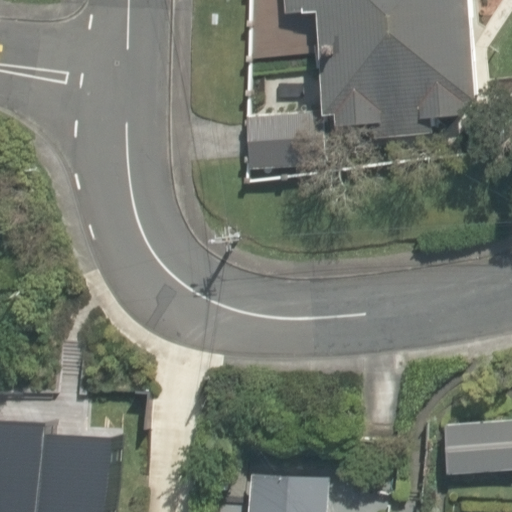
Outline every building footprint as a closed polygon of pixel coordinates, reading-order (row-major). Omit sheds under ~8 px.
[(486,120),(487,0),(293,0),(293,34),(347,35),(346,117),(486,120)] [(145,374),(62,367),(60,400),(142,406),(145,374)] [(511,426),(448,434),(454,488),(511,480),(511,426)] [(409,433),(360,436),(364,511),(413,508),(409,433)] [(348,511),(350,476),(262,473),(260,511),(348,511)]
